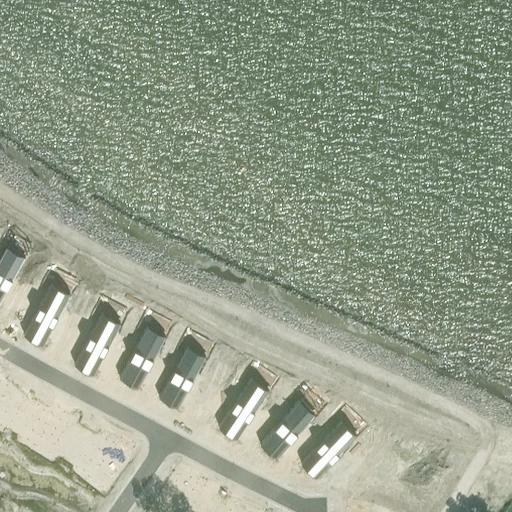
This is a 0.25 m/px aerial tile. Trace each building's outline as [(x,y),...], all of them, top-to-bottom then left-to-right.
[(8,245),(0,258),(0,301),(26,255),(8,245)] [(52,282),(25,335),(43,344),(71,291),(60,286),(52,282)] [(169,330),(186,292),(173,287),(157,324),(169,330)] [(81,344),(103,311),(86,300),(64,334),(81,344)] [(103,312),(75,364),(93,374),(121,321),(103,312)] [(147,324),(119,376),(137,386),(165,333),(147,324)] [(123,347),(133,336),(123,327),(113,338),(123,347)] [(188,345),(160,397),(178,407),(206,354),(188,345)] [(281,363),(312,375),(317,361),(286,350),(281,363)] [(158,382),(164,367),(150,362),(145,378),(158,382)] [(252,377),(219,427),(237,438),(270,389),(252,377)] [(89,393),(120,410),(126,398),(95,381),(89,393)] [(300,399),(261,444),(276,458),(315,413),(300,399)] [(43,409),(26,438),(41,447),(50,432),(62,439),(76,415),(64,408),(58,418),(43,409)] [(342,419),(301,462),(316,476),(357,433),(342,419)] [(106,439),(73,465),(84,478),(104,463),(113,474),(135,457),(127,446),(117,453),(106,439)] [(486,445),(478,460),(490,467),(498,451),(486,445)] [(172,479),(153,511),(173,511),(180,501),(192,508),(206,484),(194,477),(187,488),(172,479)]
